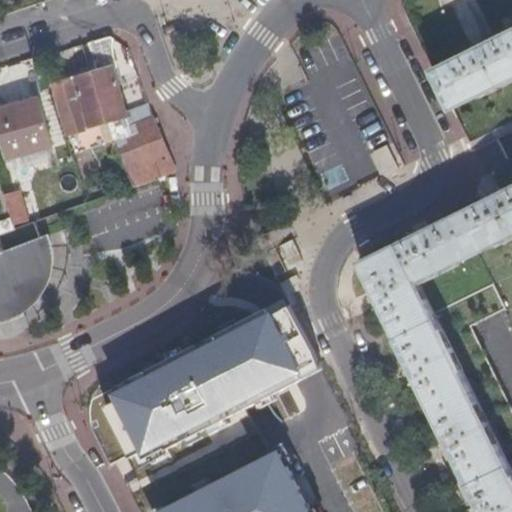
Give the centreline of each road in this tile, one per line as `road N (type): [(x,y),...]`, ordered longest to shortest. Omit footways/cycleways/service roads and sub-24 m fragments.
road 1 (residential): [(363,0),(441,170),(435,188),(416,202),(340,242),(327,259),(324,299),(420,511)]
road 2 (residential): [(221,109),(191,280),(165,311),(31,376)]
road 3 (residential): [(221,109),(175,90),(136,17),(114,15),(0,50)]
road 4 (residential): [(31,376),(100,511)]
road 5 (residential): [(304,0),(261,39),(221,109)]
